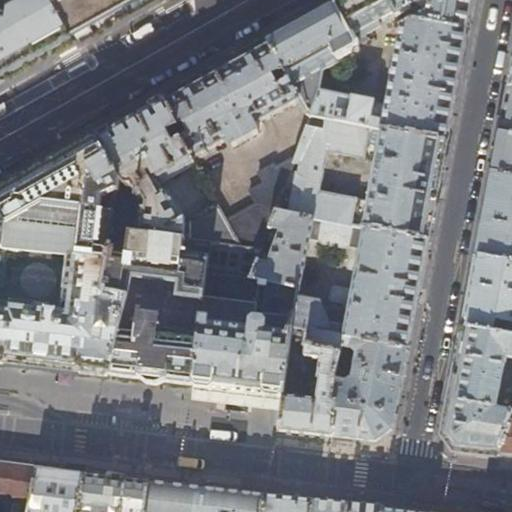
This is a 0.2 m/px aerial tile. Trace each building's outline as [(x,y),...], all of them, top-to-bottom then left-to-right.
[(0,0),(0,73),(7,74),(14,70),(45,53),(76,35),(55,0),(0,0)] [(55,0),(76,35),(120,11),(139,0),(55,0)] [(378,21),(394,12),(387,0),(347,0),(312,20),(267,45),(279,66),(293,58),(297,63),(294,75),(286,79),(288,83),(299,101),(308,118),(310,118),(311,118),(321,93),(331,95),(331,82),(322,81),(322,72),(334,66),(336,69),(340,67),(338,63),(352,56),(353,50),(358,47),(358,44),(367,39),(365,34),(380,26),(378,21)] [(387,0),(394,12),(396,17),(417,6),(426,13),(410,22),(410,23),(467,33),(473,0),(387,0)] [(457,88),(467,33),(410,23),(401,27),(386,105),(381,132),(446,144),(457,88)] [(283,73),(279,66),(267,45),(215,74),(164,102),(177,131),(178,132),(182,129),(188,139),(180,143),(191,164),(194,162),(193,160),(227,141),(231,148),(256,134),(253,127),(299,101),(288,83),(279,88),(273,78),(283,73)] [(511,87),(508,87),(503,114),(499,133),(511,135),(511,87)] [(386,105),(331,95),(321,93),(311,118),(381,132),(386,105)] [(168,137),(177,131),(164,102),(135,118),(96,140),(120,180),(117,193),(114,213),(111,233),(120,234),(129,235),(182,242),(209,245),(238,248),(225,225),(213,204),(183,221),(170,197),(168,196),(165,195),(162,195),(158,187),(193,167),(191,164),(180,143),(174,147),(168,137)] [(381,132),(311,118),(310,118),(294,163),(293,165),(300,166),(298,177),(289,175),(275,214),(363,230),(368,204),(320,194),(327,155),(376,164),(381,132)] [(436,195),(446,144),(381,132),(376,164),(368,204),(363,230),(364,231),(428,242),(436,195)] [(511,135),(499,133),(495,155),(491,173),(511,176),(511,135)] [(115,193),(117,193),(120,180),(96,140),(45,168),(0,193),(0,363),(39,369),(110,377),(128,298),(103,293),(109,254),(108,254),(108,252),(110,239),(111,233),(114,213),(100,211),(102,200),(115,193)] [(289,175),(293,165),(294,163),(275,173),(273,170),(259,178),(264,187),(250,196),(256,208),(225,225),(238,248),(261,251),(275,214),(289,175)] [(511,176),(491,173),(484,215),(476,256),(511,263),(511,176)] [(364,231),(363,230),(275,214),(261,251),(251,279),(298,291),(299,291),(310,240),(318,242),(320,246),(346,251),(349,247),(360,249),(364,231)] [(417,299),(428,242),(364,231),(360,249),(352,291),(335,288),(331,290),(330,297),(333,301),(345,303),(344,308),(333,306),(324,311),(319,302),(297,297),(293,330),(306,332),(407,350),(417,299)] [(181,254),(182,242),(129,235),(124,258),(114,256),(114,253),(108,252),(108,254),(109,254),(103,293),(128,298),(110,377),(146,382),(192,387),(207,257),(181,254)] [(261,251),(238,248),(209,245),(207,257),(192,387),(235,392),(284,398),(291,344),(293,330),(297,297),(298,291),(251,279),(261,251)] [(511,263),(476,256),(468,295),(452,384),(442,437),(449,446),(453,453),(474,456),(497,459),(509,423),(511,414),(511,407),(509,406),(507,413),(496,411),(505,360),(511,361),(511,263)] [(306,332),(304,347),(339,356),(344,357),(345,350),(352,350),(357,356),(353,379),(347,384),(335,382),(331,403),(337,404),(332,439),(360,442),(376,444),(392,432),(401,385),(407,350),(306,332)] [(304,347),(291,344),(284,398),(279,432),(304,435),(332,439),(337,404),(331,403),(335,382),(339,356),(304,347)] [(511,423),(509,423),(497,459),(511,460),(511,423)] [(28,511),(36,470),(10,466),(0,465),(0,511),(28,511)] [(78,511),(85,475),(61,473),(36,470),(28,511),(78,511)] [(144,511),(148,483),(119,480),(85,475),(78,511),(144,511)] [(200,511),(204,489),(181,487),(148,483),(144,511),(200,511)] [(262,511),(264,497),(263,497),(230,493),(204,489),(200,511),(262,511)] [(289,499),(264,497),(262,511),(311,511),(313,502),(289,499)] [(330,503),(313,502),(311,511),(346,511),(347,505),(330,503)]
